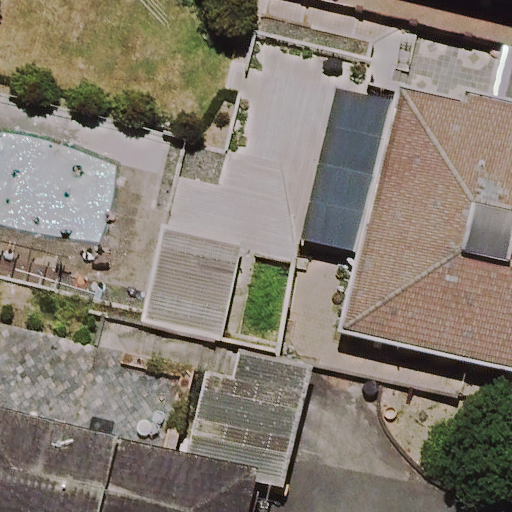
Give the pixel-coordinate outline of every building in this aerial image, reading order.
[(511,0),(470,0),(511,9),(511,0)] [(392,59),(243,17),(199,175),(347,217),(392,59)] [(511,68),(415,45),(342,345),(511,386),(511,68)] [(231,266),(162,250),(144,329),(213,345),(231,266)] [(298,407),(3,339),(0,350),(0,511),(234,511),(241,487),(278,496),(298,407)]
